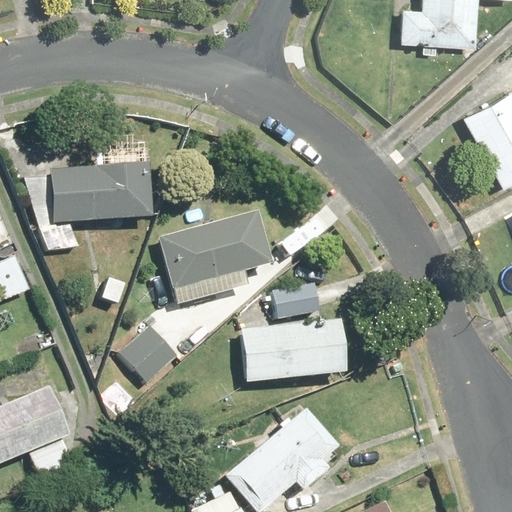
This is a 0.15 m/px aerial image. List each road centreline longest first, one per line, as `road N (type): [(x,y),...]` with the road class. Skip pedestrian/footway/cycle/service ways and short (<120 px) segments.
road 1 (residential): [(253,88),(316,128),(392,213),(511,445)]
road 2 (residential): [(0,69),(92,55),(253,88)]
